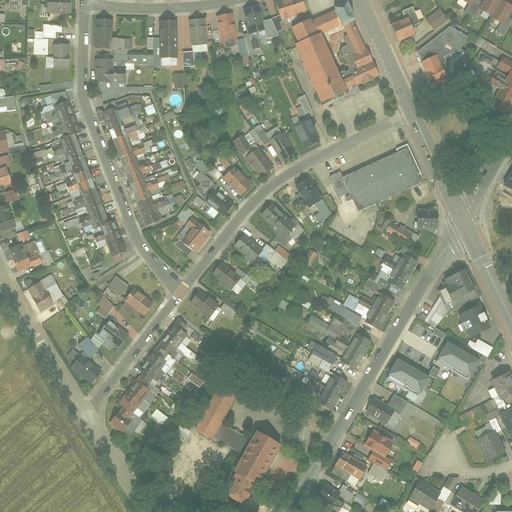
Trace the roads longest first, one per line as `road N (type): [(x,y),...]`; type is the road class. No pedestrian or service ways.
road 1 (tertiary): [(288,511),(462,219)]
road 2 (residential): [(88,4),(86,103),(142,247),(182,293)]
road 3 (residential): [(413,112),(264,192),(182,293)]
road 4 (unknown): [(136,231),(174,215),(186,200),(148,99),(86,103)]
road 5 (residential): [(0,270),(83,413)]
road 6 (residential): [(182,293),(83,413)]
road 7 (residential): [(239,0),(181,9),(88,4)]
road 8 (tertiary): [(361,0),(413,112)]
road 9 (residential): [(83,413),(152,511)]
